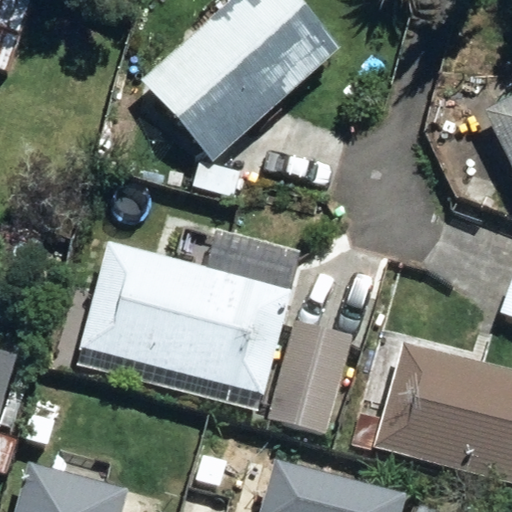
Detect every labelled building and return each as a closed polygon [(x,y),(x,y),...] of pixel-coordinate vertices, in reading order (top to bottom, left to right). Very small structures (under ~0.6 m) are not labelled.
[(0,0),(0,70),(11,74),(37,5),(23,0),(0,0)] [(239,0),(147,81),(219,163),(347,52),(301,0),(239,0)] [(511,101),(494,110),(511,146),(511,101)] [(195,187),(238,198),(243,176),(200,165),(195,187)] [(248,222),(299,236),(308,205),(257,192),(248,222)] [(85,349),(270,400),(298,295),(113,245),(85,349)] [(511,284),(506,283),(490,325),(511,333),(511,284)] [(273,420),(330,436),(357,340),(300,325),(273,420)] [(383,450),(511,483),(511,372),(410,346),(383,450)] [(0,410),(17,354),(0,348),(0,410)] [(0,475),(8,478),(20,441),(0,435),(0,475)] [(401,511),(406,492),(274,459),(260,511),(401,511)] [(15,511),(122,511),(128,490),(27,465),(15,511)]
